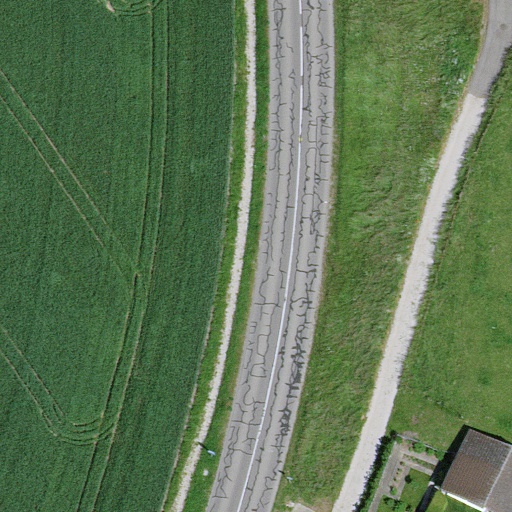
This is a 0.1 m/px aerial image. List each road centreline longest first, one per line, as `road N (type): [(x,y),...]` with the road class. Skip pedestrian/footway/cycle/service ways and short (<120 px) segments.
road 1 (secondary): [(235,511),(259,433),(287,280),(300,122),(299,0)]
road 2 (track): [(341,511),(478,98)]
